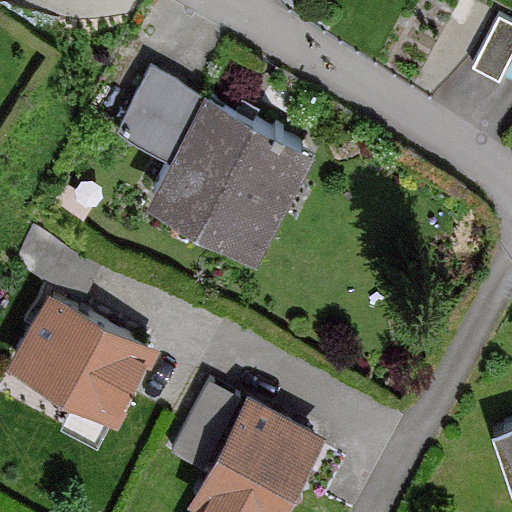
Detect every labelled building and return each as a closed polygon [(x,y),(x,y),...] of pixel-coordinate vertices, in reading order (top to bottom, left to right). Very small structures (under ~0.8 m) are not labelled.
[(511,65),(511,29),(502,24),(476,71),(501,85),(511,65)] [(264,258),(321,154),(156,65),(122,127),(173,154),(150,197),(264,258)] [(14,366),(127,422),(166,343),(53,288),(14,366)] [(294,511),(333,435),(250,394),(246,403),(209,384),(173,458),(207,475),(192,505),(198,508),(196,511),(294,511)] [(511,426),(496,432),(511,477),(511,426)]
